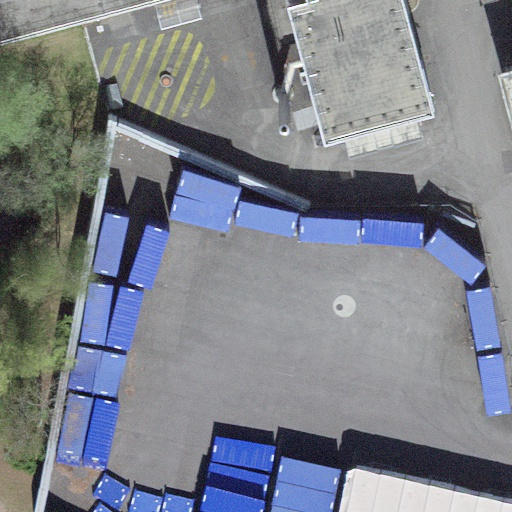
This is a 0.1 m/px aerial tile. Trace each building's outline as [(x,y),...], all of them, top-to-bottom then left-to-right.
[(0,0),(0,37),(108,8),(105,0),(0,0)] [(288,0),(325,131),(436,101),(408,0),(288,0)] [(511,64),(502,67),(511,105),(511,64)] [(185,157),(172,207),(226,222),(240,171),(185,157)] [(511,511),(511,494),(210,446),(199,511),(511,511)]
